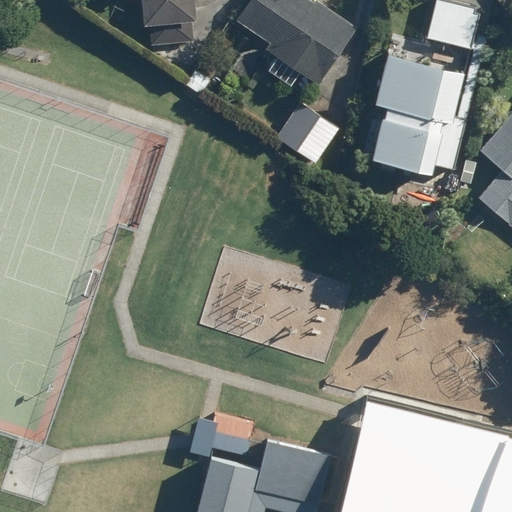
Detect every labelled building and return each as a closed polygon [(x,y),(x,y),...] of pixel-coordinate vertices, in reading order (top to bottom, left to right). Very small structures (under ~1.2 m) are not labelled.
[(132,0),(135,25),(145,24),(146,43),(190,39),(186,0),(132,0)] [(312,86),(350,26),(308,0),(244,0),(230,22),(263,43),(258,52),(312,86)] [(476,11),(440,0),(430,0),(419,37),(464,51),(476,11)] [(443,125),(456,74),(372,52),(358,107),(368,109),(355,162),(420,178),(434,123),(443,125)] [(335,128),(296,98),(269,134),(308,163),(335,128)] [(511,104),(473,151),(495,170),(472,197),(511,230),(511,104)] [(511,511),(511,433),(369,398),(365,412),(341,511),(511,511)] [(269,511),(271,504),(303,511),(321,511),(338,444),(277,429),(270,458),(250,453),(217,445),(201,511),(269,511)]
